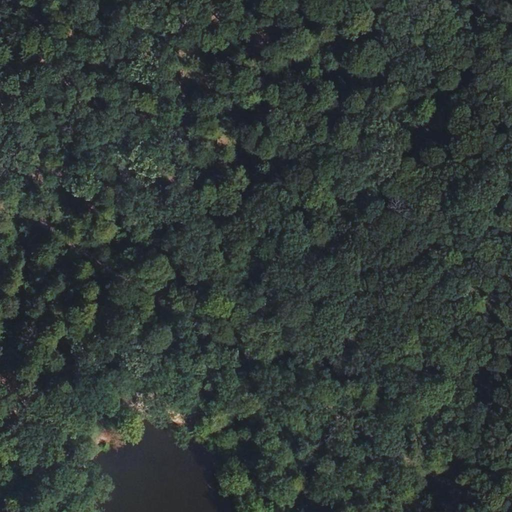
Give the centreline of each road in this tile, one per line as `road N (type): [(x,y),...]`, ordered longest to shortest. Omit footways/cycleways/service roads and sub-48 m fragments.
road 1 (track): [(385,0),(149,304)]
road 2 (track): [(341,419),(149,304)]
road 3 (track): [(149,304),(28,453)]
road 4 (track): [(149,304),(0,204)]
road 5 (track): [(481,511),(372,441)]
